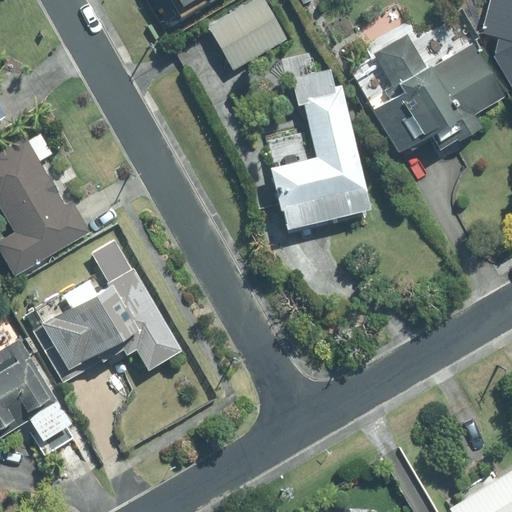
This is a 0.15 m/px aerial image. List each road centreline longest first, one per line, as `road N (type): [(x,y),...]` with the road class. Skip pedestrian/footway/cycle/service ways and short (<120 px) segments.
road 1 (residential): [(66,0),(304,422)]
road 2 (residential): [(511,304),(304,422)]
road 3 (residential): [(304,422),(148,511)]
